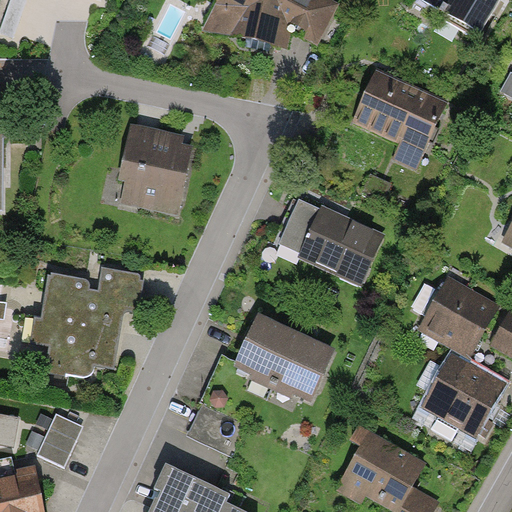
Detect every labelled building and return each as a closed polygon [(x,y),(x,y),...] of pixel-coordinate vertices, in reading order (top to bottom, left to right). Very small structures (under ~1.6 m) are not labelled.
[(7,0),(0,26),(0,27),(17,33),(26,0),(7,0)] [(315,49),(336,12),(314,0),(220,0),(201,34),(287,52),(290,36),(315,49)] [(484,39),(507,0),(418,0),(484,39)] [(416,173),(449,106),(380,71),(354,123),(398,145),(390,161),(416,173)] [(511,76),(501,96),(511,101),(511,76)] [(139,127),(121,205),(179,218),(197,140),(139,127)] [(296,199),(274,246),(362,288),(385,241),(296,199)] [(511,230),(503,247),(511,251),(511,230)] [(96,370),(116,373),(126,309),(141,312),(146,280),(102,273),(100,287),(50,280),(40,349),(56,351),(51,380),(93,386),(96,370)] [(453,282),(421,334),(471,365),(504,313),(453,282)] [(511,318),(493,350),(511,360),(511,318)] [(260,322),(240,368),(256,375),(275,384),(296,339),(260,322)] [(331,355),(296,339),(275,384),(311,400),(331,355)] [(455,359),(425,410),(479,441),(508,390),(455,359)] [(204,406),(235,420),(256,375),(240,368),(224,360),(204,406)] [(235,420),(204,406),(189,436),(234,456),(248,426),(235,420)] [(19,421),(0,417),(0,445),(14,448),(19,421)] [(63,470),(83,429),(58,419),(40,459),(63,470)] [(361,455),(339,494),(370,511),(437,511),(441,505),(418,492),(430,470),(359,430),(349,448),(361,455)] [(239,511),(232,509),(237,498),(168,466),(155,494),(161,497),(153,511),(239,511)] [(0,483),(0,511),(44,511),(44,507),(36,470),(16,474),(17,480),(0,483)]
